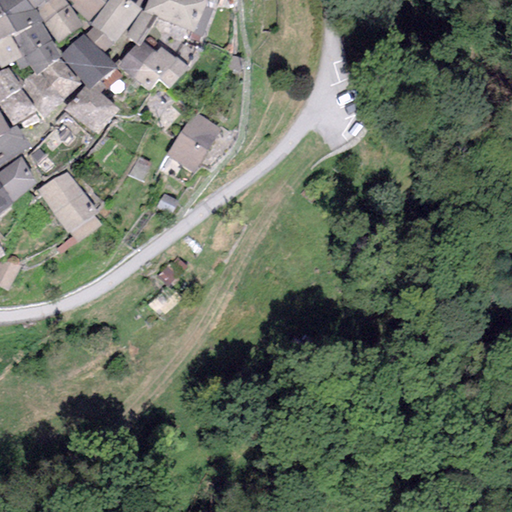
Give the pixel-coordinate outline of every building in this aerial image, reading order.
[(26,0),(0,0),(0,7),(15,32),(41,21),(35,12),(26,0)] [(26,0),(35,12),(50,0),(26,0)] [(62,0),(50,0),(35,12),(41,21),(57,42),(82,26),(62,0)] [(68,0),(90,21),(104,0),(68,0)] [(108,0),(90,25),(93,27),(114,42),(141,10),(127,0),(108,0)] [(206,2),(200,0),(147,0),(143,13),(157,19),(202,37),(213,9),(204,6),(206,2)] [(200,0),(206,2),(204,6),(213,9),(216,0),(200,0)] [(0,69),(14,62),(22,58),(10,34),(15,32),(0,7),(0,69)] [(143,42),(157,19),(143,13),(141,11),(125,34),(135,45),(139,48),(143,42)] [(15,32),(10,34),(22,58),(14,62),(18,71),(29,66),(35,74),(39,72),(59,58),(41,21),(15,32)] [(103,52),(114,42),(93,27),(85,35),(103,52)] [(108,59),(82,34),(60,55),(84,84),(85,86),(90,88),(99,81),(113,68),(116,66),(113,64),(108,59)] [(176,60),(159,48),(156,54),(143,42),(139,48),(135,45),(121,62),(118,59),(113,64),(116,66),(127,74),(124,76),(149,91),(157,80),(176,60)] [(59,58),(39,72),(62,102),(80,85),(59,58)] [(178,58),(176,60),(157,80),(167,90),(188,68),(178,58)] [(8,68),(0,71),(0,105),(12,125),(36,112),(19,85),(8,68)] [(121,77),(113,68),(99,81),(106,90),(121,77)] [(43,119),(62,102),(39,72),(35,74),(19,85),(36,112),(43,119)] [(85,86),(62,111),(98,137),(119,110),(101,93),(90,88),(85,86)] [(221,130),(195,113),(166,155),(192,172),(221,130)] [(0,135),(9,131),(0,115),(0,135)] [(0,164),(30,148),(16,126),(9,131),(0,135),(0,164)] [(37,185),(22,157),(0,172),(0,183),(13,203),(37,185)] [(66,171),(38,191),(66,234),(97,213),(66,171)] [(0,213),(13,203),(0,183),(0,213)] [(181,210),(166,202),(159,216),(173,224),(181,210)] [(19,267),(0,258),(0,286),(9,291),(19,267)] [(179,285),(170,276),(160,286),(169,295),(179,285)]
